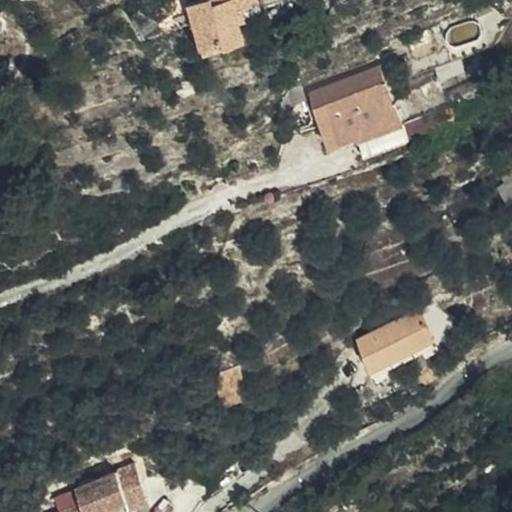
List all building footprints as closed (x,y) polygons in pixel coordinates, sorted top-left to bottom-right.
[(235,21),(228,0),(166,0),(168,10),(189,4),(197,32),(235,21)] [(388,45),(354,56),(368,106),(400,98),(401,102),(445,91),(428,34),(388,45)] [(511,168),(496,177),(509,199),(511,197),(511,168)] [(429,297),(359,331),(373,360),(442,325),(429,297)] [(118,511),(151,499),(137,465),(78,489),(85,505),(66,511),(118,511)]
